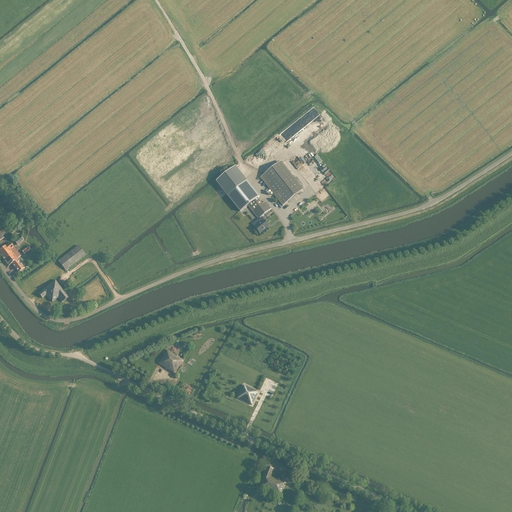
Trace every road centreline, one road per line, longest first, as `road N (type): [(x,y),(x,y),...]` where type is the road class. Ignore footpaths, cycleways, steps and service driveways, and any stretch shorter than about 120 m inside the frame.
road 1 (unclassified): [(0,262),(40,312),(73,319),(234,253),(428,204),(511,151)]
road 2 (unclassified): [(413,511),(71,354),(39,350),(0,316)]
